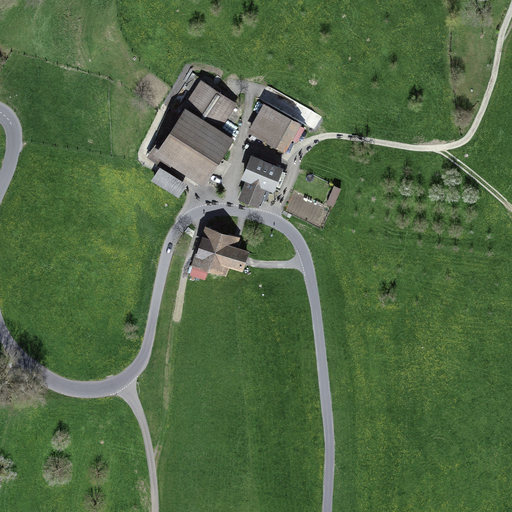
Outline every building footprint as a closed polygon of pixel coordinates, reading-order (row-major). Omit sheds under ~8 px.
[(198,186),(231,139),(219,131),(238,102),(198,75),(146,150),(198,186)] [(260,101),(245,130),(284,151),(300,122),(260,101)] [(280,171),(252,159),(244,180),(249,183),(242,200),(255,206),(262,189),(271,193),(280,171)] [(328,202),(336,205),(341,186),(333,184),(328,202)] [(239,236),(200,224),(186,264),(225,277),(239,236)]
